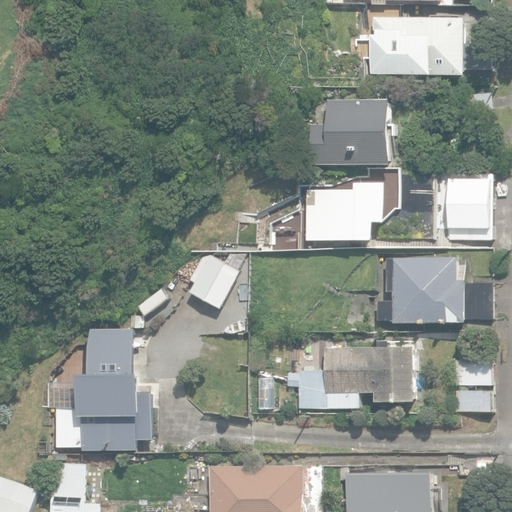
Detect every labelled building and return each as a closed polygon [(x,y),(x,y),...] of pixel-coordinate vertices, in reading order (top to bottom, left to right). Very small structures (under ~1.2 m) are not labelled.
[(376,73),(471,74),(471,69),(496,69),(496,42),(470,42),(471,17),(377,16),(376,73)] [(315,123),(315,164),(396,163),(396,98),(333,99),(333,123),(315,123)] [(451,238),(496,238),(496,174),(451,174),(451,238)] [(310,239),(363,239),(363,221),(376,221),(376,209),(388,209),(388,179),(356,179),(356,188),(318,188),(318,204),(310,204),(310,239)] [(241,270),(248,256),(241,252),(232,254),(227,262),(213,255),(203,257),(191,280),(197,283),(192,292),(223,308),(242,271),(241,270)] [(382,299),(382,318),(498,318),(498,280),(464,280),(464,257),(391,257),(391,290),(397,290),(397,299),(382,299)] [(140,304),(149,316),(173,298),(165,286),(140,304)] [(140,338),(151,329),(143,319),(132,328),(140,338)] [(303,406),(333,406),(333,392),(380,391),(380,401),(421,400),(420,344),(395,345),(395,339),(381,339),(381,344),(329,345),(329,367),(303,368),(304,371),(291,371),(292,385),(303,385),(303,406)] [(83,451),(142,450),(142,439),(154,439),(154,388),(140,388),(139,342),(126,342),(127,379),(118,379),(117,342),(103,342),(103,379),(82,379),(82,408),(59,408),(60,447),(83,447),(83,451)] [(459,383),(496,384),(497,359),(459,359),(459,383)] [(459,410),(495,411),(496,390),(459,389),(459,410)] [(212,466),(212,511),(309,511),(309,464),(212,466)] [(57,511),(89,511),(89,504),(74,504),(76,468),(60,467),(59,482),(50,481),(49,497),(58,497),(57,511)] [(434,511),(434,471),(350,471),(349,511),(434,511)] [(0,511),(33,511),(42,489),(3,476),(0,485),(0,511)]
